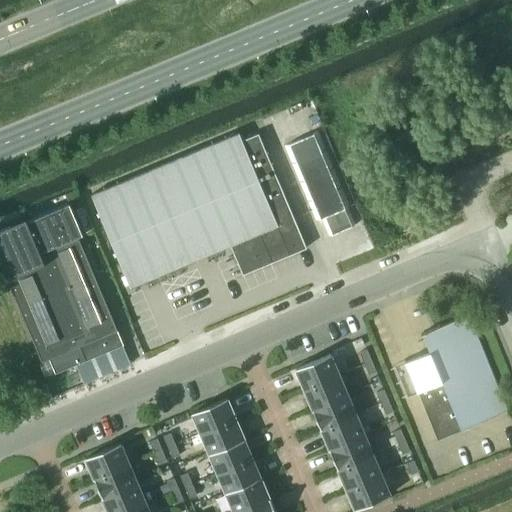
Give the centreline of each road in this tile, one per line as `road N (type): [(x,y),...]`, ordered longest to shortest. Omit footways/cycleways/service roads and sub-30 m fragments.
road 1 (residential): [(0,444),(486,241)]
road 2 (unknown): [(332,307),(310,207),(277,116)]
